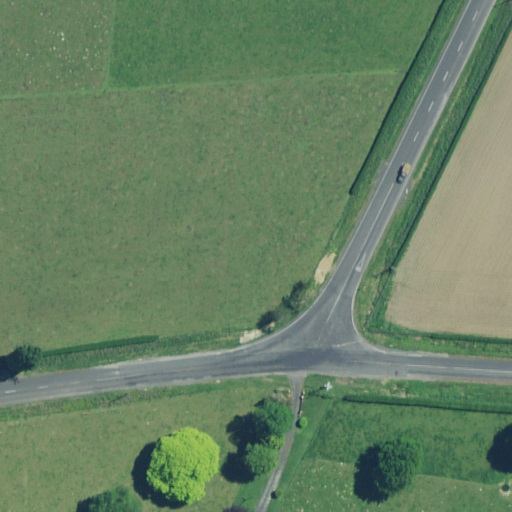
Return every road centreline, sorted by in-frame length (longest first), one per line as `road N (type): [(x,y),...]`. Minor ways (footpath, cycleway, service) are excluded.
road 1 (unclassified): [(483,0),(314,359)]
road 2 (unclassified): [(0,393),(314,359)]
road 3 (unclassified): [(314,359),(511,373)]
